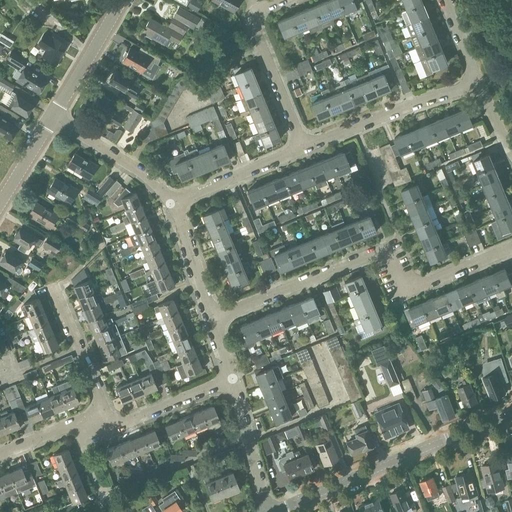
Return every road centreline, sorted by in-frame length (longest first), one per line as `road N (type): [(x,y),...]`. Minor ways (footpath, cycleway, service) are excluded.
road 1 (residential): [(213,319),(386,248),(404,293),(511,248)]
road 2 (tertiary): [(274,511),(511,412)]
road 3 (residential): [(303,148),(478,84)]
road 4 (residential): [(303,148),(251,23),(256,10),(281,0)]
road 5 (residential): [(111,428),(53,288)]
road 6 (residential): [(171,203),(141,172),(51,118)]
road 7 (residential): [(171,203),(303,148)]
road 8 (tertiary): [(51,118),(120,0)]
road 9 (residential): [(266,511),(232,379)]
road 10 (residential): [(111,428),(232,379)]
road 11 (residential): [(213,319),(171,203)]
